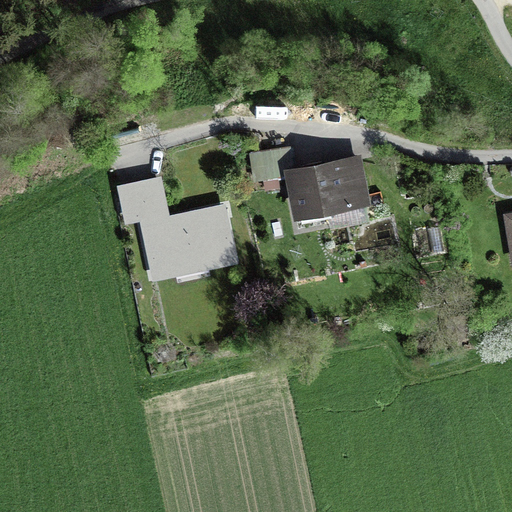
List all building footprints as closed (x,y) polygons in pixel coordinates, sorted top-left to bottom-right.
[(258,183),(293,176),(287,147),(252,154),(258,183)] [(293,176),(302,220),(367,206),(358,162),(293,176)] [(152,180),(121,186),(127,217),(158,211),(152,180)] [(223,209),(145,225),(156,274),(234,257),(223,209)] [(392,237),(378,240),(383,260),(397,257),(392,237)]
